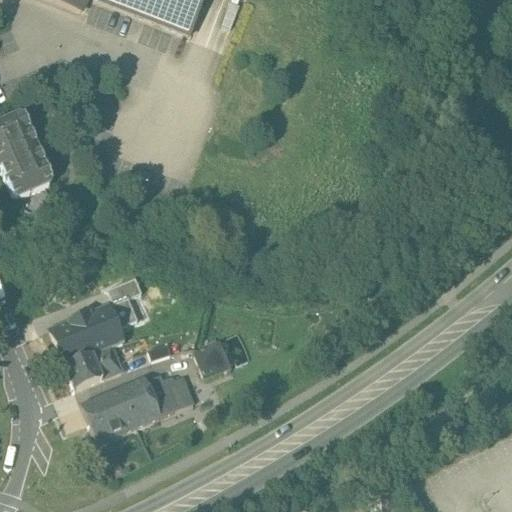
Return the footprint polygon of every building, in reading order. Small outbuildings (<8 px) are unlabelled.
[(247,0),(42,0),(81,15),(82,13),(86,1),(188,40),(203,0),(239,0),(244,2),(244,3),(246,4),(247,0)] [(18,120),(0,128),(0,176),(0,177),(11,203),(16,205),(49,190),(51,186),(23,122),(18,120)] [(135,283),(107,294),(113,309),(141,297),(135,283)] [(107,310),(48,335),(63,371),(111,351),(111,352),(122,347),(107,310)] [(219,344),(192,356),(203,383),(231,372),(219,344)] [(166,348),(147,355),(150,366),(169,359),(166,348)] [(111,351),(63,371),(74,396),(121,376),(111,352),(111,351)] [(143,384),(79,411),(96,450),(159,423),(193,409),(182,382),(163,390),(159,381),(145,388),(143,384)]
